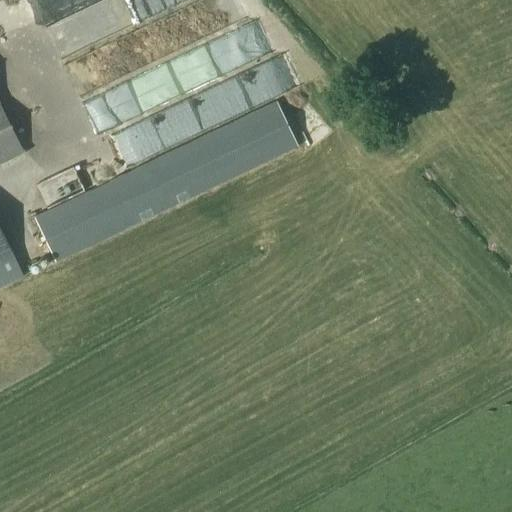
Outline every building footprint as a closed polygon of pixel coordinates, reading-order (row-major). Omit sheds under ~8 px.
[(51,46),(149,9),(150,12),(180,0),(90,0),(40,19),(51,46)] [(166,63),(81,97),(90,121),(175,88),(166,63)] [(144,114),(154,137),(258,93),(248,69),(144,114)] [(276,103),(34,217),(55,262),(297,147),(276,103)] [(0,165),(23,153),(0,106),(0,165)] [(0,288),(24,277),(0,227),(0,288)]
